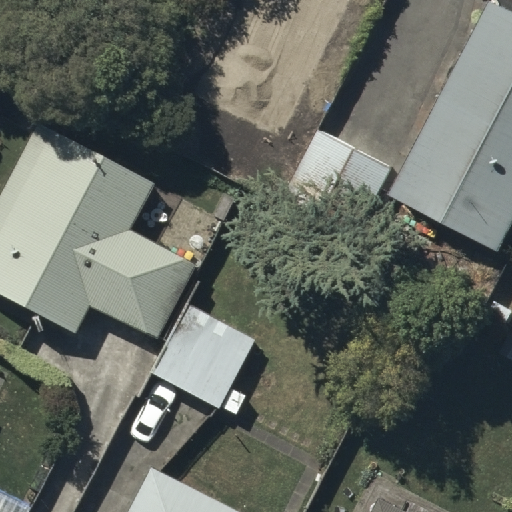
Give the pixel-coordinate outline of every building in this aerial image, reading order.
[(511,16),(497,9),(448,103),(511,136),(511,16)] [(511,227),(511,136),(448,103),(398,199),(500,251),(511,227)] [(283,145),(226,115),(203,159),(260,189),(283,145)] [(155,334),(189,268),(125,235),(150,187),(39,131),(0,207),(0,294),(73,332),(89,300),(155,334)] [(359,231),(390,173),(328,141),(297,199),(359,231)] [(189,308),(155,375),(220,409),(255,342),(189,308)] [(222,511),(153,477),(135,511),(222,511)]
